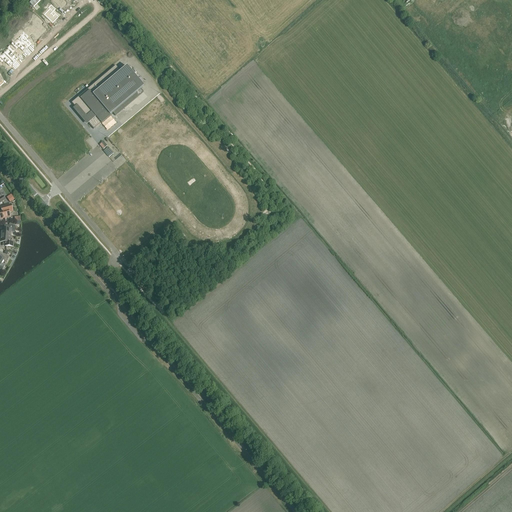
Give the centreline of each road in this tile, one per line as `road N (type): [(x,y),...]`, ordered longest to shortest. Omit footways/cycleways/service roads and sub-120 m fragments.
road 1 (tertiary): [(306,511),(102,272)]
road 2 (residential): [(102,272),(120,256),(0,115)]
road 3 (tertiary): [(102,272),(0,153)]
